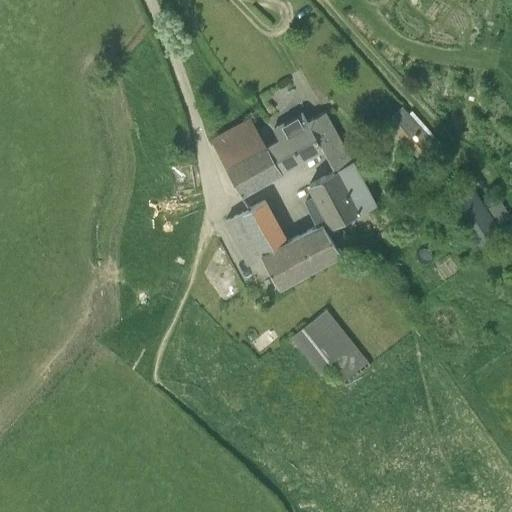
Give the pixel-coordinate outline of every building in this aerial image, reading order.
[(424,162),(440,148),(402,107),(387,121),(424,162)] [(323,149),(340,139),(325,111),(266,144),(282,172),(323,149)] [(212,141),(242,195),(242,196),(243,195),(243,194),(243,193),(260,183),(260,184),(282,172),(266,144),(252,119),(212,141)] [(331,225),(375,203),(340,139),(323,149),(331,164),(331,165),(332,166),(335,170),(309,184),(316,196),(331,225)] [(452,201),(483,250),(503,237),(472,188),(452,201)] [(278,287),(295,277),(338,253),(322,231),(331,225),(316,196),(305,202),(318,225),(287,242),(264,200),(251,207),(250,206),(248,207),(249,208),(247,209),(225,220),(248,264),(261,256),(278,287)] [(345,383),(369,363),(327,309),(291,338),(321,374),(330,365),(345,383)]
